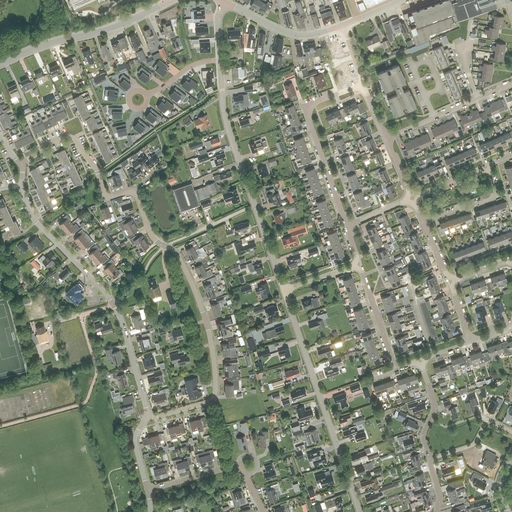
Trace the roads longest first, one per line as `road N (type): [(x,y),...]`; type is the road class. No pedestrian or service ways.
road 1 (residential): [(147,416),(206,403),(215,392),(211,340),(187,272),(151,237),(135,194),(104,193),(72,138),(22,162)]
road 2 (residential): [(147,416),(113,304),(35,221),(21,187)]
road 3 (tertiary): [(283,290),(221,102),(219,59)]
road 4 (tertiary): [(358,511),(283,290)]
road 5 (tertiary): [(0,65),(171,0)]
road 6 (residential): [(346,226),(308,112),(362,84)]
road 7 (residential): [(386,140),(511,85)]
road 8 (unclassified): [(225,3),(299,35),(342,26)]
